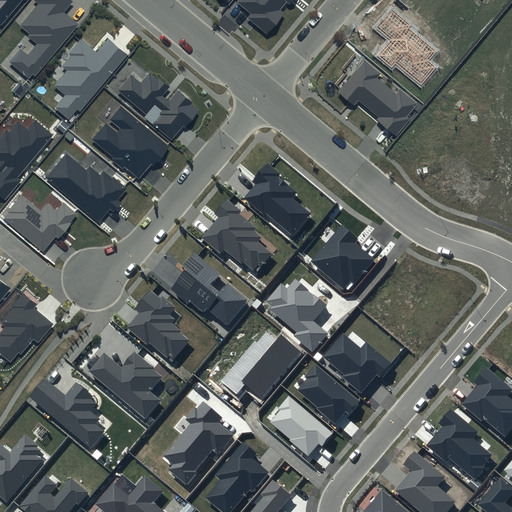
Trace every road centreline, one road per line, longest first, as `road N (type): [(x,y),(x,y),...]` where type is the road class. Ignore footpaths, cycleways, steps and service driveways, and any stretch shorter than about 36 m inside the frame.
road 1 (residential): [(266,95),(425,228),(511,262)]
road 2 (residential): [(511,284),(344,480),(328,511)]
road 3 (residential): [(266,95),(123,259),(93,282)]
road 4 (residential): [(152,0),(266,95)]
road 5 (residential): [(345,0),(266,95)]
